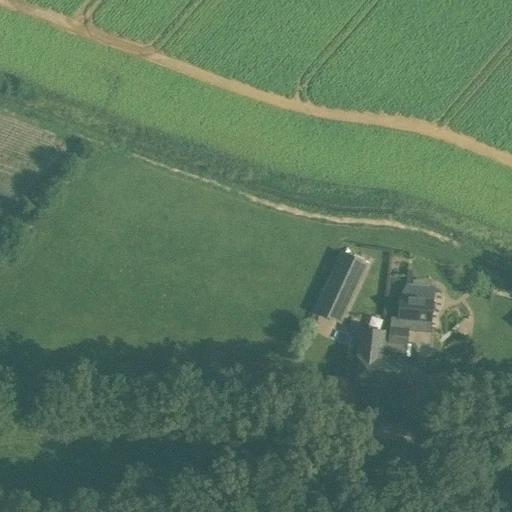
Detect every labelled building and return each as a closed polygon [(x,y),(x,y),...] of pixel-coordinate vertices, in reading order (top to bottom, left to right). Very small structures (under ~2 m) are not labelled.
[(58,150),(57,138),(41,138),(41,151),(58,150)] [(342,252),(313,312),(340,324),(368,264),(342,252)] [(400,298),(398,320),(432,323),(434,301),(400,298)] [(355,385),(379,387),(382,355),(375,354),(377,328),(362,326),(359,353),(358,353),(355,385)] [(388,356),(382,355),(379,387),(403,390),(406,357),(405,357),(407,331),(391,329),(388,356)]
